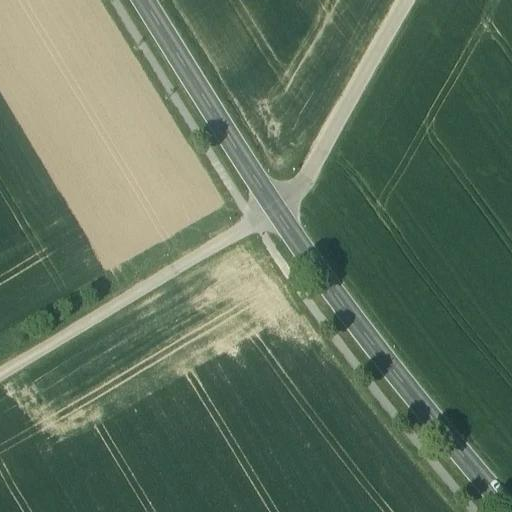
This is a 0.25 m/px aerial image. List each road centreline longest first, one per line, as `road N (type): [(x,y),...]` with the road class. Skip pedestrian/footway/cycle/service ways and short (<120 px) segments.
road 1 (secondary): [(510,511),(340,303),(145,0)]
road 2 (track): [(0,374),(253,220),(278,213),(408,0)]
